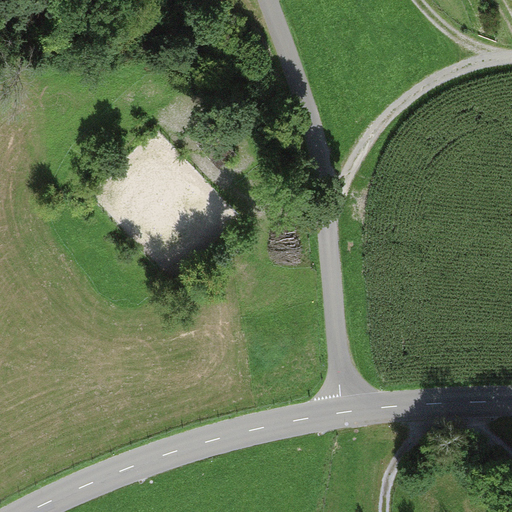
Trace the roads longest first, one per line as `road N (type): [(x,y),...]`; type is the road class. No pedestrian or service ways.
road 1 (unclassified): [(344,413),(326,196),(270,0)]
road 2 (tertiary): [(344,413),(229,435),(30,511)]
road 3 (track): [(326,196),(369,132),(428,85),(511,57)]
road 4 (tertiary): [(511,402),(344,413)]
road 5 (track): [(415,405),(416,422),(472,424),(511,457)]
